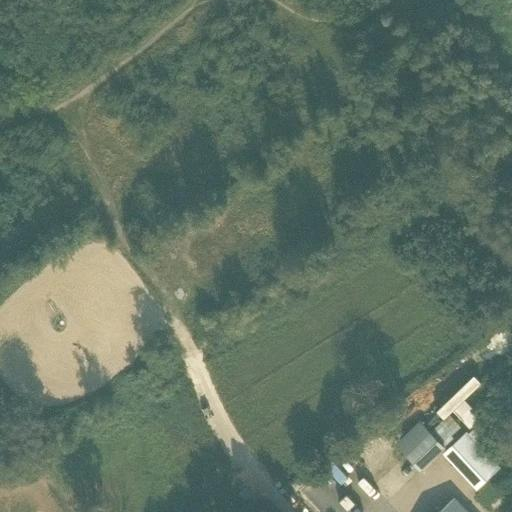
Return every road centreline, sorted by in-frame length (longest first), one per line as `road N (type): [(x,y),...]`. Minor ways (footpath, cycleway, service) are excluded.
road 1 (track): [(177,303),(116,231),(78,141),(42,116)]
road 2 (track): [(209,0),(42,116)]
